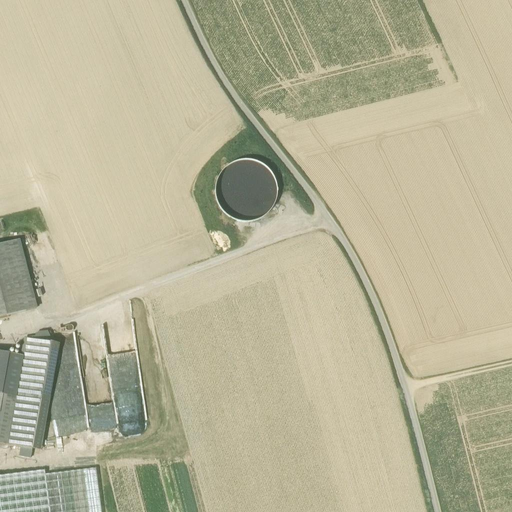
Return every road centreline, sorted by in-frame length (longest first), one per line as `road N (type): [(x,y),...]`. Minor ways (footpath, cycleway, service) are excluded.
road 1 (unclassified): [(184,0),(216,68),(331,221),(373,294),(437,511)]
road 2 (track): [(331,221),(0,337)]
